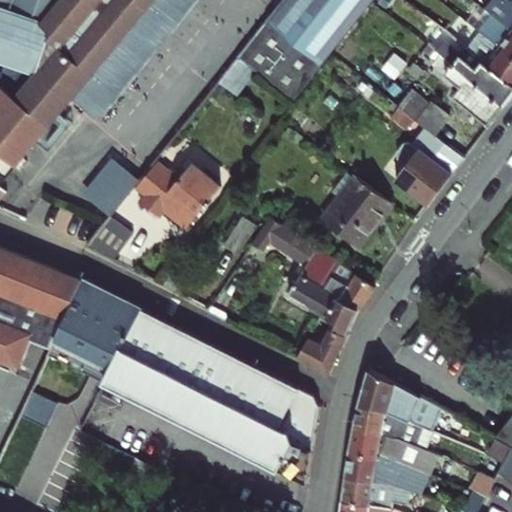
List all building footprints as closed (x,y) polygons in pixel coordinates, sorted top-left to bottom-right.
[(155,0),(95,0),(70,30),(16,96),(0,116),(0,200),(8,192),(1,185),(0,184),(0,150),(18,165),(51,126),(53,125),(155,0)] [(0,0),(0,6),(43,20),(59,0),(0,0)] [(59,0),(43,20),(48,23),(50,17),(70,30),(95,0),(59,0)] [(284,0),(267,21),(323,67),(334,53),(375,0),(284,0)] [(494,0),(511,13),(511,14),(505,23),(511,28),(511,2),(508,0),(494,0)] [(0,116),(16,96),(70,30),(50,17),(48,23),(43,20),(0,6),(0,58),(26,68),(8,89),(3,85),(0,87),(0,116)] [(486,9),(472,25),(481,31),(494,15),(486,9)] [(488,36),(511,55),(511,28),(505,23),(494,15),(481,31),(488,36)] [(323,67),(267,21),(239,57),(295,103),(323,67)] [(436,35),(429,44),(504,107),(511,96),(511,81),(469,48),(467,46),(461,54),(453,47),(449,46),(436,35)] [(474,41),(469,48),(511,81),(511,55),(488,36),(480,46),(474,41)] [(504,107),(429,44),(424,50),(436,60),(433,63),(462,87),(454,96),(490,126),(504,107)] [(425,71),(415,63),(408,70),(419,78),(425,71)] [(415,89),(400,107),(415,118),(427,127),(437,135),(452,117),(433,101),(431,103),(415,89)] [(415,118),(400,107),(392,116),(407,128),(415,118)] [(430,204),(465,157),(437,135),(427,127),(413,145),(419,150),(397,179),(430,204)] [(112,158),(86,192),(110,210),(136,176),(112,158)] [(222,186),(194,163),(179,180),(158,162),(137,188),(186,229),(222,186)] [(359,175),(325,218),(359,246),(393,202),(359,175)] [(257,226),(244,216),(226,243),(239,252),(257,226)] [(272,216),(254,243),(266,250),(271,243),(307,266),(290,295),(337,322),(351,330),(361,309),(327,286),(342,263),(272,216)] [(111,217),(99,232),(88,246),(114,259),(133,233),(111,217)] [(0,241),(0,357),(20,366),(32,339),(54,347),(86,280),(0,241)] [(377,287),(342,263),(327,286),(361,309),(363,311),(377,287)] [(50,355),(71,365),(106,383),(142,308),(86,280),(54,347),(54,348),(50,355)] [(142,308),(106,383),(279,469),(308,482),(320,405),(316,395),(142,308)] [(349,337),(348,336),(334,328),(328,322),(321,318),(317,325),(328,331),(323,339),(320,345),(309,338),(299,359),(329,375),(349,337)] [(334,328),(348,336),(351,330),(337,322),(334,328)] [(323,339),(312,333),(309,338),(320,345),(323,339)] [(371,369),(360,404),(387,411),(403,417),(431,429),(440,410),(420,399),(421,396),(371,369)] [(403,439),(426,449),(434,431),(431,429),(403,417),(387,411),(360,404),(355,426),(403,439)] [(511,426),(509,424),(499,438),(511,445),(511,448),(506,461),(500,472),(511,479),(511,426)] [(444,456),(426,449),(403,439),(355,426),(355,428),(351,452),(400,462),(422,470),(436,475),(444,456)] [(511,445),(499,438),(489,454),(506,461),(511,448),(511,445)] [(0,488),(20,447),(9,442),(0,460),(0,488)] [(400,462),(351,452),(347,474),(399,484),(412,489),(414,489),(422,470),(400,462)] [(128,473),(152,484),(160,468),(137,457),(128,473)] [(496,479),(479,472),(471,489),(488,494),(496,479)] [(344,499),(394,508),(395,502),(409,503),(412,489),(399,484),(347,474),(344,499)] [(471,489),(464,485),(460,492),(469,497),(462,510),(466,511),(478,511),(488,494),(471,489)] [(344,499),(341,511),(404,511),(394,508),(344,499)]
